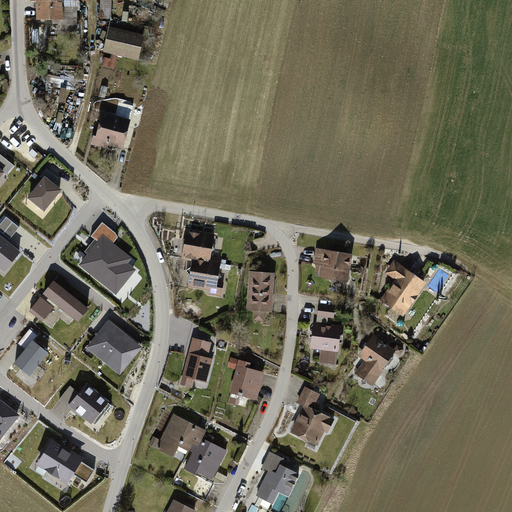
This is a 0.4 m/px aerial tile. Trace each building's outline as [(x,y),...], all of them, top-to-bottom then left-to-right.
[(77,1),(39,1),(39,3),(36,3),(36,8),(39,8),(39,20),(55,20),(55,23),(62,23),(62,31),(77,31),(77,1)] [(142,37),(112,31),(108,50),(137,57),(142,37)] [(130,122),(105,116),(100,137),(95,136),(93,144),(107,148),(108,144),(123,147),(130,122)] [(30,153),(35,158),(38,154),(33,149),(30,153)] [(0,177),(4,173),(7,175),(14,165),(0,154),(0,177)] [(61,191),(46,179),(30,198),(45,210),(61,191)] [(20,228),(7,217),(0,225),(0,230),(11,239),(20,228)] [(116,233),(103,222),(92,236),(100,243),(96,248),(98,249),(93,254),(92,253),(82,264),(90,272),(93,268),(103,277),(101,280),(111,288),(115,283),(121,287),(134,270),(126,263),(129,259),(113,245),(119,238),(116,233)] [(214,236),(188,231),(187,239),(186,240),(184,248),(185,249),(184,258),(194,260),(194,259),(210,262),(210,261),(221,263),(222,259),(211,257),(212,253),(216,250),(213,245),(214,236)] [(0,237),(0,266),(6,271),(20,253),(0,237)] [(334,252),(318,250),(316,263),(318,264),(316,273),(322,273),(321,277),(330,278),(334,283),(338,280),(347,282),(352,255),(344,254),(343,258),(341,257),(341,255),(339,252),(335,255),(335,256),(333,256),(334,252)] [(194,259),(194,260),(193,267),(187,270),(191,276),(191,285),(211,288),(210,294),(215,294),(218,280),(222,277),(219,272),(221,263),(210,261),(210,262),(194,259)] [(418,292),(425,282),(401,266),(393,277),(398,280),(383,302),(402,315),(409,304),(412,304),(418,294),(418,292)] [(274,274),(252,272),(250,310),(271,311),(274,274)] [(88,309),(54,282),(45,294),(79,321),(88,309)] [(41,298),(31,311),(44,321),(54,308),(41,298)] [(336,308),(320,306),(319,315),(334,317),(336,308)] [(139,348),(110,324),(91,347),(114,366),(121,358),(127,363),(139,348)] [(341,328),(318,325),(314,329),(313,342),(315,347),(323,348),(322,359),(335,360),(337,350),(338,350),(340,341),(342,339),(340,337),(341,328)] [(395,351),(375,338),(371,340),(363,351),(362,356),(370,362),(369,363),(366,364),(365,363),(357,374),(373,384),(380,374),(379,369),(380,369),(381,370),(387,363),(390,362),(390,359),(395,351)] [(210,343),(195,339),(186,374),(206,380),(211,359),(206,358),(210,343)] [(34,341),(16,364),(30,375),(48,353),(34,341)] [(250,364),(240,361),(239,367),(240,367),(230,402),(239,404),(241,394),(256,398),(263,373),(249,369),(250,364)] [(112,406),(87,385),(71,405),(92,422),(97,416),(101,419),(112,406)] [(294,432),(318,444),(325,429),(324,426),(329,417),(313,409),(320,394),(307,388),(299,403),(307,407),(294,432)] [(18,416),(0,400),(0,436),(1,437),(18,416)] [(199,444),(202,438),(206,430),(175,415),(158,448),(174,456),(179,445),(189,450),(193,442),(199,444)] [(214,439),(209,437),(207,441),(202,438),(199,444),(193,442),(189,450),(194,453),(186,468),(196,473),(201,465),(206,467),(204,469),(215,474),(227,451),(212,443),(214,439)] [(96,470),(53,443),(40,464),(49,470),(47,472),(57,478),(58,475),(68,481),(73,474),(87,483),(96,470)] [(285,460),(271,453),(264,467),(273,472),(267,482),(265,481),(258,495),(260,496),(255,506),(259,508),(264,498),(273,502),(279,490),(289,495),(299,475),(282,466),(285,460)] [(194,511),(195,511),(176,501),(170,511),(194,511)]
